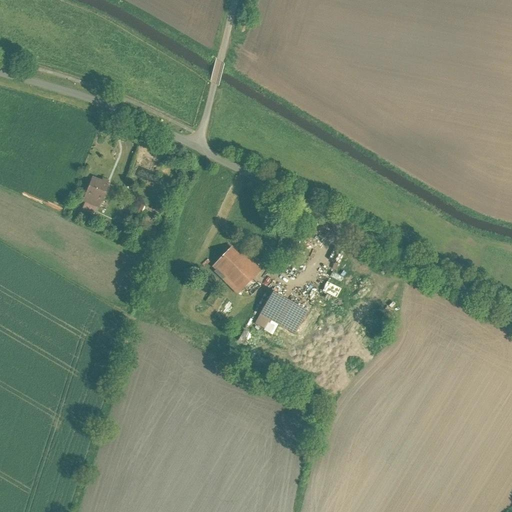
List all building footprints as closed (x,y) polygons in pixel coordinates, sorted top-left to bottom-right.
[(92,178),(82,201),(86,203),(96,207),(99,208),(109,185),(108,185),(109,182),(101,179),(100,182),(92,178)] [(96,207),(86,203),(83,209),(93,213),(96,207)] [(267,271),(239,242),(216,265),(244,294),(267,271)] [(391,301),(401,285),(395,282),(386,298),(391,301)] [(322,293),(336,299),(340,289),(326,283),(322,293)] [(310,311),(280,293),(265,317),(296,335),(310,311)] [(243,345),(248,333),(243,331),(238,342),(243,345)]
